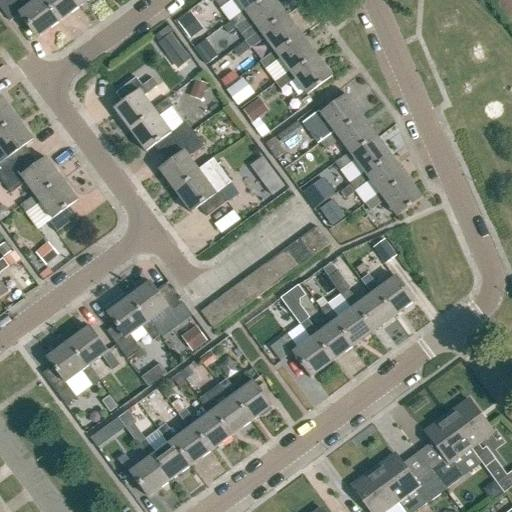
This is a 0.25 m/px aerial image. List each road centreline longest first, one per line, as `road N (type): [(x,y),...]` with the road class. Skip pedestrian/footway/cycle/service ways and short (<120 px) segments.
road 1 (residential): [(466,325),(492,307),(494,284),(373,0)]
road 2 (residential): [(207,511),(466,325)]
road 3 (residential): [(148,230),(59,85),(70,67),(160,0)]
road 4 (residential): [(148,230),(194,285),(220,277),(291,222)]
road 5 (residential): [(0,341),(148,230)]
